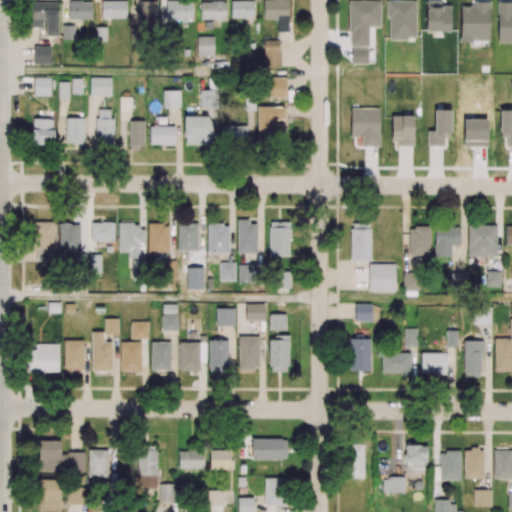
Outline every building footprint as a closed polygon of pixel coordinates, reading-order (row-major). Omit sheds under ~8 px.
[(101,0),(101,17),(125,17),(125,0),(101,0)] [(252,0),(230,0),(230,16),(252,17),(252,0)] [(73,24),(62,24),(62,38),(73,38),(73,24)] [(95,26),(95,40),(106,40),(106,26),(95,26)] [(212,35),(196,35),(197,55),(213,54),(212,35)] [(49,45),(33,45),(33,63),(50,63),(49,45)] [(50,76),(33,76),(33,94),(50,94),(50,76)] [(111,76),(89,76),(89,94),(110,94),(111,76)] [(70,77),(70,92),(81,92),(81,77),(70,77)] [(57,81),(57,96),(68,97),(68,81),(57,81)] [(83,117),(65,117),(65,141),(83,141),(83,117)] [(248,223),(256,223),(256,252),(237,252),(236,218),(248,218),(248,223)] [(162,225),(168,225),(168,251),(148,251),(148,222),(162,222),(162,225)] [(177,222),(178,250),(197,250),(197,222),(177,222)] [(222,225),(222,222),(207,222),(207,251),(228,251),(228,225),(222,225)] [(88,254),(88,271),(100,271),(100,254),(88,254)] [(190,261),(190,279),(203,279),(203,261),(190,261)] [(219,261),(219,279),(234,279),(234,261),(219,261)] [(47,301),(47,312),(60,312),(59,301),(47,301)] [(64,303),(64,312),(73,312),(73,303),(64,303)] [(245,303),(245,319),(264,319),(264,303),(245,303)] [(234,307),(216,307),(215,325),(233,325),(234,307)] [(269,313),(269,329),(285,329),(285,313),(269,313)] [(103,318),(104,333),(117,333),(117,318),(103,318)] [(253,366),(253,368),(238,368),(237,336),(258,335),(259,366),(253,366)] [(140,341),(120,341),(120,370),(140,369),(140,341)] [(170,341),(150,341),(150,369),(170,369),(170,341)]
